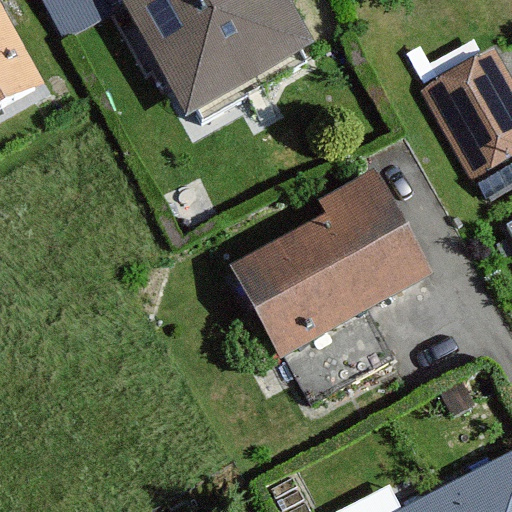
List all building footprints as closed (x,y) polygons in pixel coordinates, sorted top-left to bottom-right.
[(106,0),(45,0),(60,30),(110,7),(106,0)] [(285,0),(116,0),(188,132),(319,61),(285,0)] [(0,7),(0,113),(42,93),(0,7)] [(511,72),(501,51),(423,93),(473,187),(511,166),(511,72)] [(327,223),(235,273),(281,357),(427,278),(372,177),(318,207),(327,223)] [(511,511),(511,459),(409,511),(511,511)]
